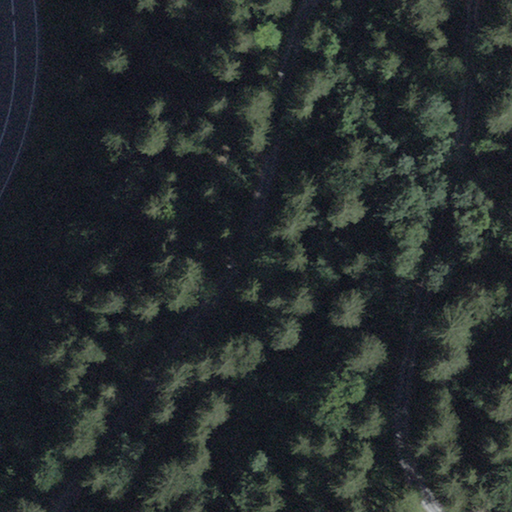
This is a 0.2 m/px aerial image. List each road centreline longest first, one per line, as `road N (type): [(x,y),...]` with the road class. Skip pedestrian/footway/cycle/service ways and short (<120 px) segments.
road 1 (track): [(91,466),(225,281),(263,197),(300,16),(312,0)]
road 2 (track): [(428,511),(403,467),(396,434),(438,246)]
road 3 (track): [(471,0),(459,141),(438,246)]
road 4 (primary): [(0,135),(12,100),(11,0)]
